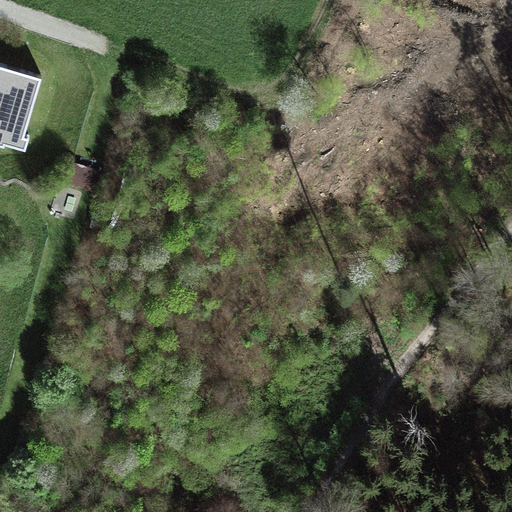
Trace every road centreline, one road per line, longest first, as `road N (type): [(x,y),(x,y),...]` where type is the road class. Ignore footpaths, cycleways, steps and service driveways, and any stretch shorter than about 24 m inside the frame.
road 1 (track): [(85,511),(106,500),(154,426),(284,368),(399,370)]
road 2 (track): [(511,228),(357,427),(314,511)]
